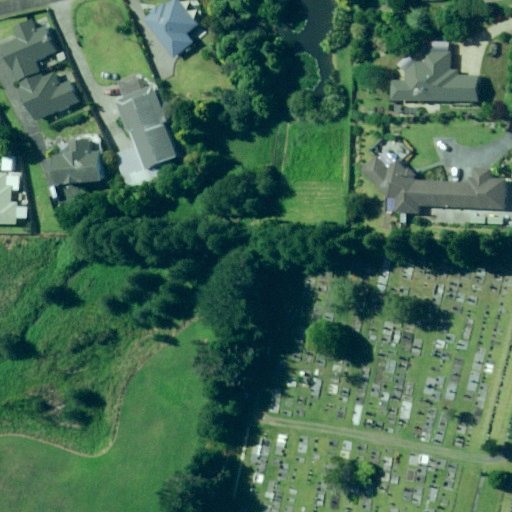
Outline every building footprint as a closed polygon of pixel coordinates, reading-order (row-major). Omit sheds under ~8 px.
[(192,11),(182,0),(177,0),(170,6),(167,3),(162,8),(160,6),(157,8),(155,10),(153,12),(155,13),(147,20),(177,56),(179,58),(198,42),(197,40),(191,33),(201,25),(203,24),(192,11)] [(22,81),(44,71),(43,69),(39,61),(53,54),(60,51),(49,25),(39,29),(35,19),(16,28),(20,35),(21,38),(16,40),(4,46),(12,63),(12,64),(14,63),(21,79),(22,81)] [(452,52),(452,43),(452,41),(431,41),(431,43),(432,51),(429,51),(429,62),(420,62),(414,56),(403,65),(410,72),(410,81),(399,80),(397,80),(396,100),(398,100),(472,101),(482,102),(483,76),(479,76),(462,75),(462,69),(454,69),(454,52),(452,52)] [(44,71),(22,81),(25,87),(23,88),(30,102),(31,105),(34,112),(36,112),(39,119),(40,121),(57,113),(70,108),(83,102),(69,69),(58,74),(57,71),(46,76),(44,71)] [(168,124),(172,122),(156,85),(127,97),(119,101),(125,115),(133,133),(136,131),(153,170),(172,162),(183,157),(175,139),(168,124)] [(81,184),(108,182),(106,151),(95,152),(94,140),(74,141),(74,144),(75,154),(69,154),(69,156),(63,156),(60,156),(62,185),(81,184)] [(410,170),(401,160),(394,168),(382,155),(366,170),(389,195),(392,198),(400,198),(399,213),(404,213),(421,213),(423,213),(423,206),(508,209),(509,179),(493,179),(493,176),(493,169),(477,169),(476,178),(472,178),(472,182),(446,182),(419,180),(416,177),(419,175),(418,174),(413,168),(410,170)] [(15,171),(16,157),(6,157),(6,170),(15,171)] [(10,174),(0,173),(0,223),(21,224),(21,202),(20,202),(14,202),(14,186),(9,186),(10,174)] [(138,177),(139,184),(149,182),(147,175),(138,177)] [(486,223),(486,214),(474,214),(474,223),(486,223)] [(506,214),(492,214),(491,224),(506,224),(506,214)]
